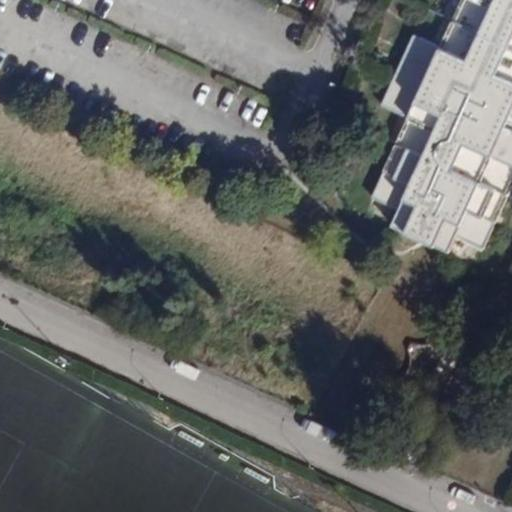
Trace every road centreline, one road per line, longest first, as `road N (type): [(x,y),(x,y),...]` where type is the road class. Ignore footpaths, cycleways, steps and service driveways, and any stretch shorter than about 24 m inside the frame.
road 1 (residential): [(0,301),(452,511)]
road 2 (unknown): [(347,0),(289,134),(269,147),(221,137),(0,28)]
